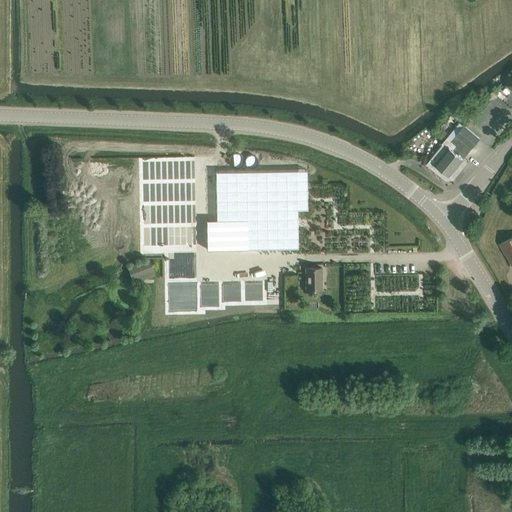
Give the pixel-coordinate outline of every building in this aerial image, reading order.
[(495,86),(491,90),(502,101),(505,97),(495,86)] [(448,174),(446,176),(448,177),(451,177),(453,175),(451,173),(479,138),(464,125),(451,141),(447,137),(429,158),(448,174)] [(440,127),(437,130),(444,135),(446,133),(440,127)] [(307,208),(306,169),(216,171),(216,219),(206,219),(207,248),(298,247),(297,208),(307,208)] [(511,237),(501,243),(505,253),(507,252),(511,261),(511,237)] [(149,258),(127,266),(132,278),(154,269),(149,258)] [(306,289),(321,288),(321,267),(306,267),(306,289)]
